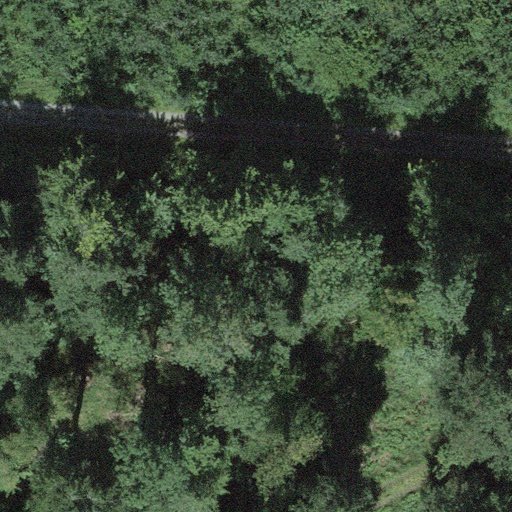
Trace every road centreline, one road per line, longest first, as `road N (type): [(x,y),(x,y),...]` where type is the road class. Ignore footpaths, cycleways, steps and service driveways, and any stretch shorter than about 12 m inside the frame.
road 1 (track): [(0,117),(511,164)]
road 2 (track): [(511,434),(371,511)]
